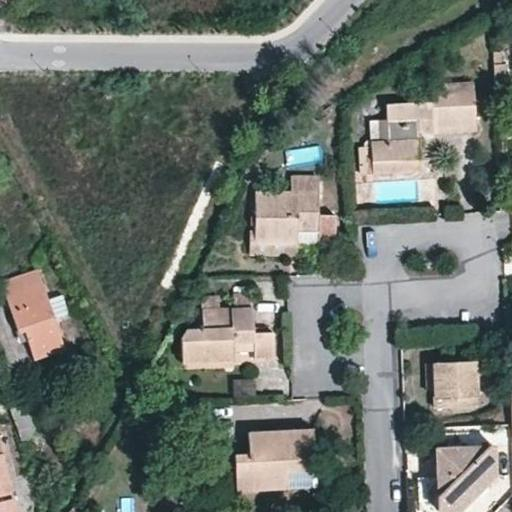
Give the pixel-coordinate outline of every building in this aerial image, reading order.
[(505,51),(497,51),(497,63),(505,63),(505,51)] [(505,63),(497,63),(498,87),(511,86),(510,62),(505,63)] [(375,162),(422,159),(420,130),(419,121),(435,120),(435,129),(477,127),(474,83),(433,86),(434,102),(388,105),(389,120),(373,121),(375,162)] [(420,130),(435,129),(435,120),(419,121),(420,130)] [(422,159),(375,162),(376,177),(423,173),(422,159)] [(257,245),(301,245),(301,232),(321,232),(321,249),(338,249),(339,216),(322,216),(322,178),(295,179),(295,193),(257,194),(258,231),(257,245)] [(301,257),(301,245),(257,245),(258,231),(251,231),(251,257),(301,257)] [(301,245),(301,249),(321,249),(321,232),(301,232),(301,245)] [(338,249),(321,249),(321,273),(338,273),(338,249)] [(58,319),(51,300),(40,270),(3,282),(21,332),(27,330),(37,359),(68,348),(58,319)] [(65,295),(51,300),(58,319),(72,314),(65,295)] [(254,309),(239,309),(220,310),(220,298),(203,298),(203,330),(187,330),(182,338),(184,362),(236,361),(236,350),(256,350),(256,360),(276,360),(274,332),(256,333),(254,309)] [(238,298),(239,309),(254,309),(254,298),(238,298)] [(491,361),(436,363),(437,391),(438,408),(478,407),(478,391),(492,392),(491,361)] [(437,391),(436,363),(426,364),(427,391),(437,391)] [(164,369),(156,365),(139,395),(150,400),(161,380),(158,379),(164,369)] [(236,381),(237,398),(258,398),(257,380),(236,381)] [(28,404),(13,410),(23,440),(38,435),(28,404)] [(316,430),(249,434),(250,455),(234,457),(237,492),(290,489),(290,472),(318,471),(316,430)] [(0,511),(16,511),(0,441),(0,511)] [(494,442),(437,444),(441,508),(462,507),(496,474),(494,442)] [(318,488),(318,471),(290,472),(290,489),(318,488)]
